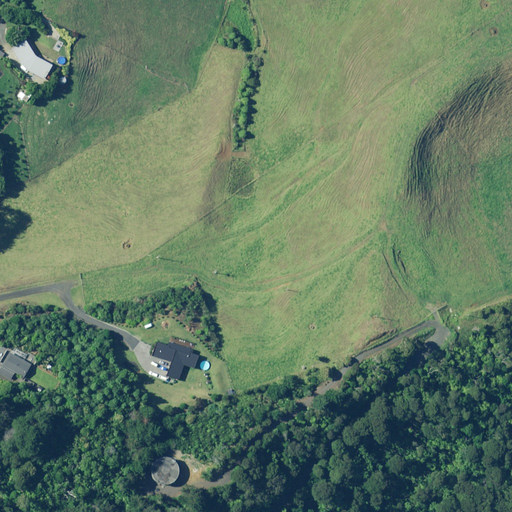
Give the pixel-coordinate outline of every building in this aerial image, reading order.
[(34,55),(26,40),(12,48),(20,63),(27,69),(43,78),(50,64),(34,56),(34,55)] [(30,98),(21,91),(18,96),(26,102),(30,98)] [(427,273),(417,256),(406,263),(416,279),(427,273)] [(168,345),(157,342),(152,356),(171,362),(167,375),(179,379),(184,364),(194,368),(198,356),(191,353),(192,350),(169,342),(168,345)] [(31,364),(9,352),(0,369),(0,373),(11,379),(14,372),(24,377),(31,364)]
